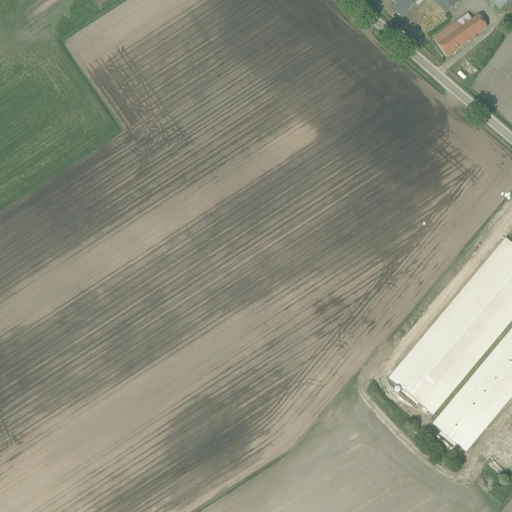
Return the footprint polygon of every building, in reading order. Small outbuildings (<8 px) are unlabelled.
[(390,0),(396,5),(392,9),(402,18),(409,11),(418,0),(390,0)] [(432,0),(446,14),(457,3),(454,0),(432,0)] [(489,0),(500,11),(511,0),(489,0)] [(446,58),(454,52),(487,29),(478,16),(471,21),(467,15),(433,39),(446,58)] [(511,321),(511,244),(506,239),(387,379),(401,391),(398,395),(415,409),(418,405),(432,417),(511,321)] [(511,328),(431,425),(466,453),(511,397),(511,328)]
